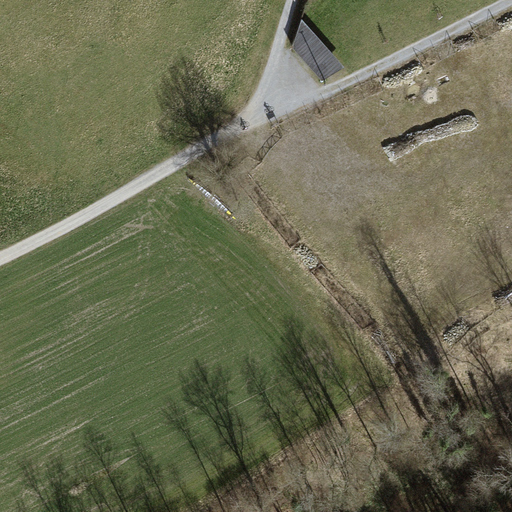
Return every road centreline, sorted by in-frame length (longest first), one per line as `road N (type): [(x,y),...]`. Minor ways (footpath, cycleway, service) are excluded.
road 1 (track): [(0,257),(229,136),(274,81)]
road 2 (track): [(229,136),(511,4)]
